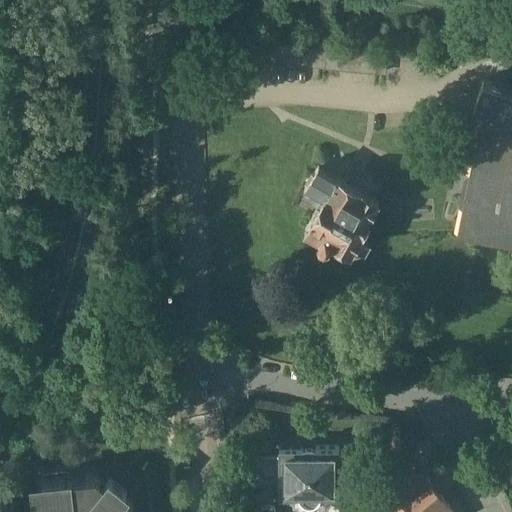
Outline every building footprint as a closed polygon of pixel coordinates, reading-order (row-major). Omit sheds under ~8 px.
[(384,71),(386,56),(386,55),(262,42),(260,67),(276,69),(276,60),(384,71)] [(483,113),(459,231),(511,242),(511,85),(483,78),(473,109),(478,111),(483,113)] [(362,187),(354,183),(337,173),(336,175),(320,165),(320,164),(319,164),(314,173),(312,172),(306,181),(308,182),(303,191),(321,201),(312,217),(313,217),(305,230),(321,239),(320,239),(320,240),(320,242),(320,243),(321,244),(322,245),(323,246),(324,246),(326,246),(327,245),(328,244),(329,243),(329,244),(329,245),(329,246),(329,247),(330,247),(342,254),(344,254),(345,254),(349,247),(351,248),(353,249),(363,246),(367,238),(365,228),(363,227),(365,224),(366,224),(367,222),(366,222),(376,206),(377,206),(378,204),(377,203),(379,198),(378,198),(378,199),(361,189),(362,187)] [(279,457),(253,457),(253,483),(279,483),(279,493),(299,493),(300,498),(304,502),(309,503),(315,502),(318,498),(320,493),(339,493),(339,445),(279,445),(279,457)] [(58,509),(57,511),(133,511),(132,500),(123,493),(133,480),(115,466),(105,479),(96,471),(68,474),(69,477),(43,480),(46,510),(58,509)] [(385,499),(369,511),(440,511),(450,504),(436,485),(422,467),(410,478),(408,476),(383,496),(385,499)]
